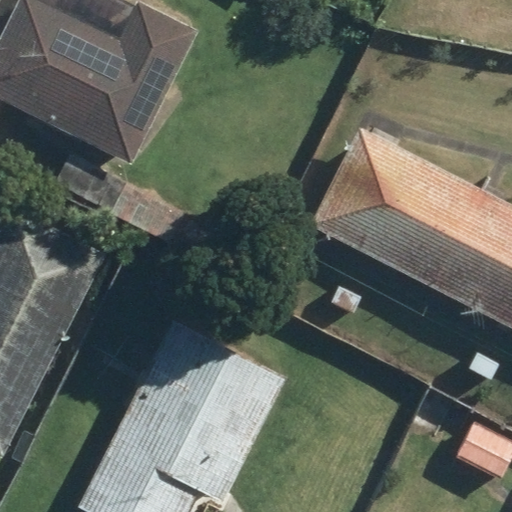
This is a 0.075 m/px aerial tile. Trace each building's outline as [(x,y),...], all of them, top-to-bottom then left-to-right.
[(34,0),(10,0),(0,20),(0,97),(128,161),(194,30),(132,0),(124,0),(106,36),(34,0)] [(511,203),(355,123),(304,223),(511,329),(511,203)] [(124,175),(105,207),(166,243),(184,211),(124,175)] [(0,451),(98,252),(6,206),(0,219),(0,451)] [(288,379),(175,320),(80,501),(101,511),(185,511),(197,490),(222,504),(288,379)] [(511,442),(472,420),(453,455),(500,481),(511,458),(511,442)]
